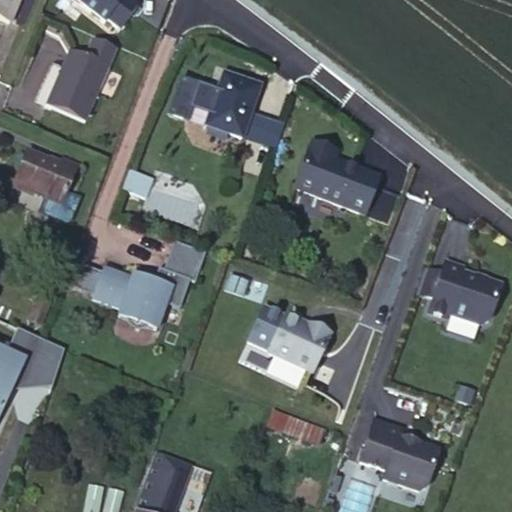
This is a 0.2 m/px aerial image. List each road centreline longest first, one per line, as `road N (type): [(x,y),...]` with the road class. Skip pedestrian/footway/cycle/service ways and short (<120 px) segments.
road 1 (residential): [(216,0),(511,224)]
road 2 (unknown): [(342,401),(432,161)]
